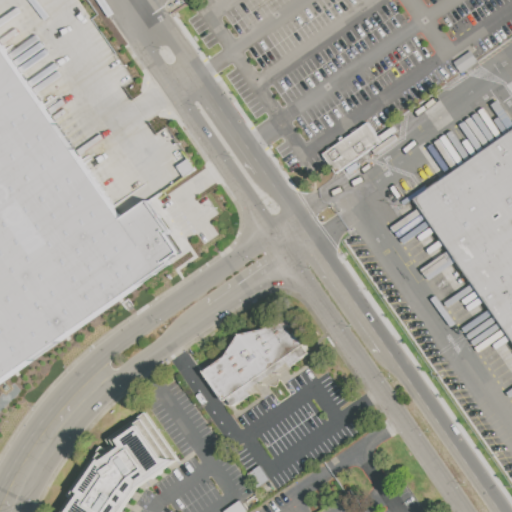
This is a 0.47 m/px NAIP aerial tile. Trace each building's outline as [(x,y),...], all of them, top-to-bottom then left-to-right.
[(0,382),(193,248),(155,193),(122,217),(0,41),(0,382)] [(338,173),(325,154),(369,123),(382,142),(338,173)] [(511,343),(413,203),(511,132),(511,343)] [(228,411),(263,387),(283,373),(308,356),(292,330),(277,340),(243,347),(238,355),(227,371),(208,383),(228,411)] [(146,415),(179,463),(136,491),(122,511),(63,511),(100,448),(105,453),(110,448),(106,441),(146,415)]
